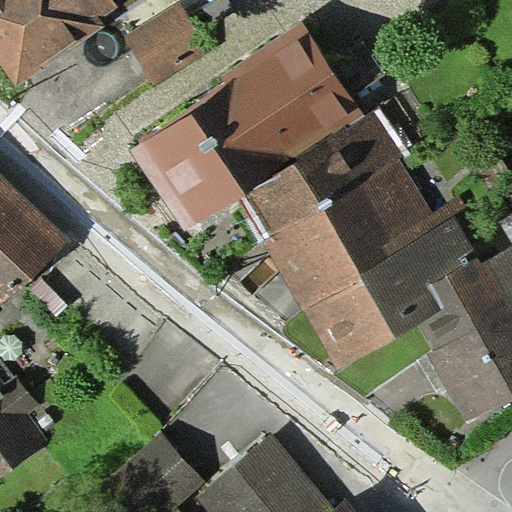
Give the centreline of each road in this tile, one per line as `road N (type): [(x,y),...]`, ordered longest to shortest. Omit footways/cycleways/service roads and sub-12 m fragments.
road 1 (residential): [(451,511),(0,128)]
road 2 (unknown): [(38,161),(284,0)]
